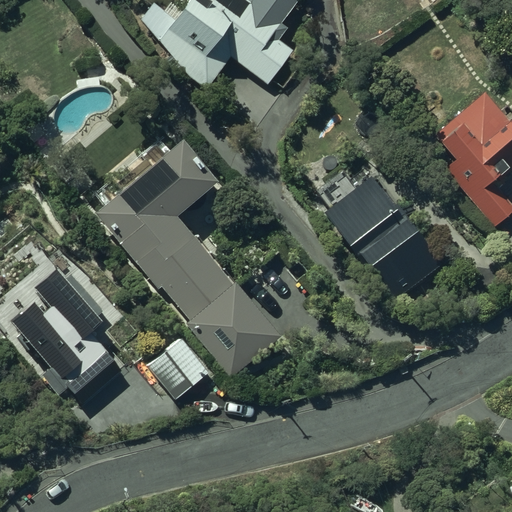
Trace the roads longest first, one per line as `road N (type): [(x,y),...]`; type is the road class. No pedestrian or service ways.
road 1 (residential): [(90,0),(357,302),(387,326),(511,348)]
road 2 (residential): [(511,349),(352,421),(123,477),(49,511)]
